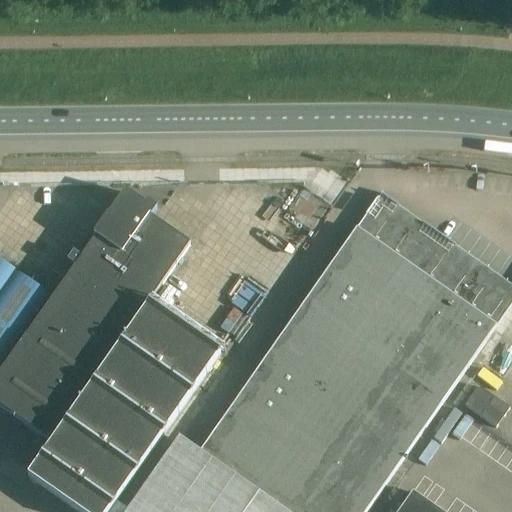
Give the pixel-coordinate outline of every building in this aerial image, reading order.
[(52,301),(0,375),(0,409),(51,446),(28,479),(73,511),(110,511),(221,356),(149,305),(190,247),(151,220),(157,212),(147,205),(145,208),(125,194),(94,238),(96,239),(52,301)] [(367,511),(496,329),(511,305),(511,288),(380,197),(199,455),(178,441),(128,511),(367,511)] [(0,375),(52,301),(0,263),(0,375)] [(478,389),(464,408),(495,430),(509,410),(478,389)] [(438,511),(412,494),(399,511),(438,511)]
